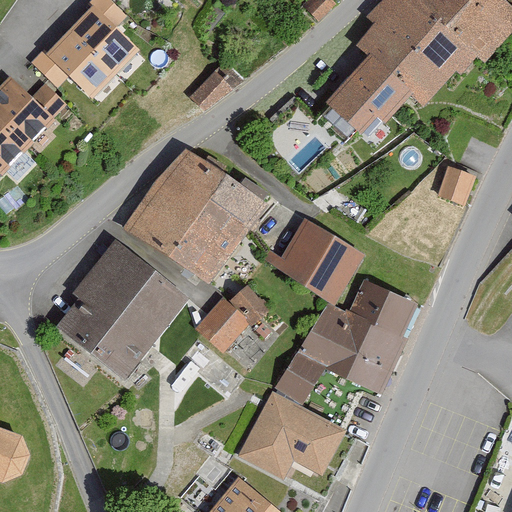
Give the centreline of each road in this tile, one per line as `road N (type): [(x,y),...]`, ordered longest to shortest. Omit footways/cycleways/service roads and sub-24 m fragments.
road 1 (unclassified): [(364,0),(12,287)]
road 2 (tertiary): [(511,180),(366,511)]
road 3 (residential): [(103,511),(12,287)]
